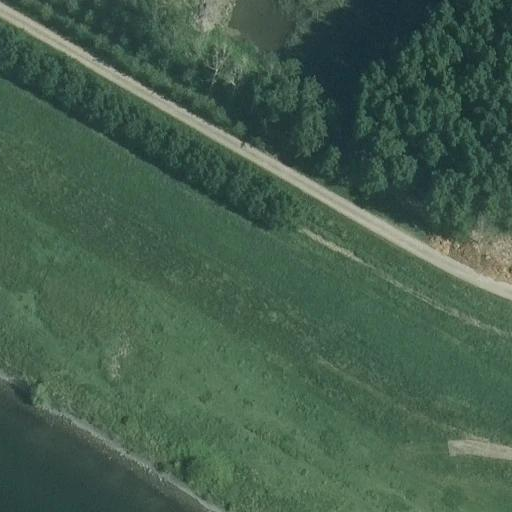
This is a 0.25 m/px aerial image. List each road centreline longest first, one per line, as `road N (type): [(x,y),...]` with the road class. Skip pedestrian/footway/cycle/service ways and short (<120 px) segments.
road 1 (track): [(0,76),(463,347),(511,363)]
road 2 (track): [(511,299),(176,121),(0,17)]
